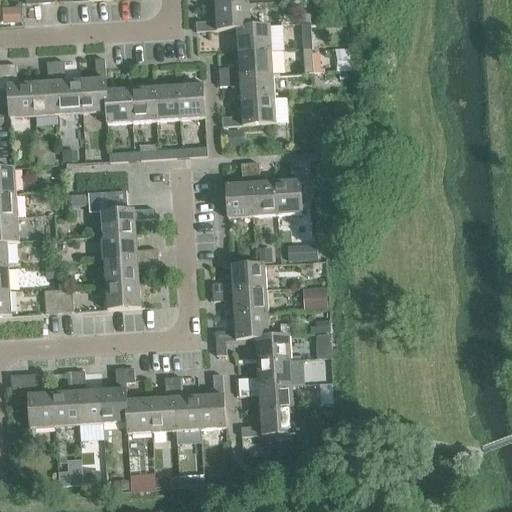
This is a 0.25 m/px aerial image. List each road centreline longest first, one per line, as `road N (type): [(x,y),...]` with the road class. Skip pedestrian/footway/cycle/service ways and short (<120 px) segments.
road 1 (residential): [(0,353),(188,341),(177,166)]
road 2 (residential): [(0,39),(163,28),(162,0)]
